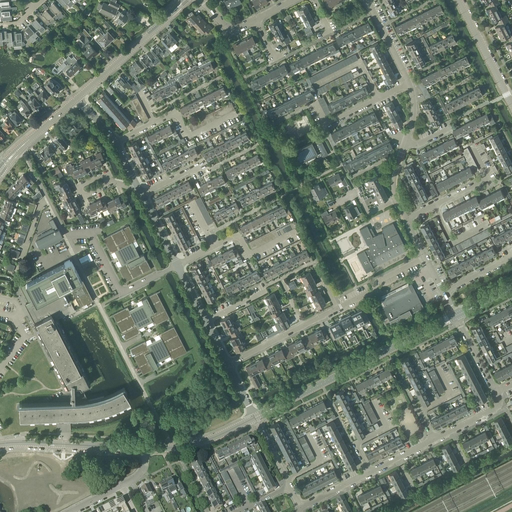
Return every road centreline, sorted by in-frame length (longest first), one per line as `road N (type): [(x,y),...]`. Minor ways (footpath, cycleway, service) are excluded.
road 1 (tertiary): [(254,418),(454,316)]
road 2 (secondary): [(77,98),(184,0)]
road 3 (tertiary): [(144,449),(2,443)]
